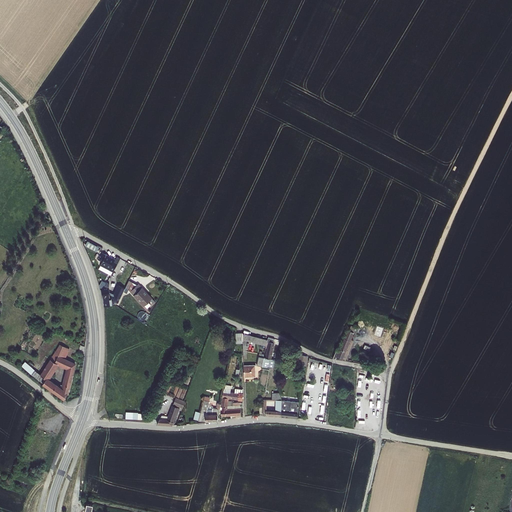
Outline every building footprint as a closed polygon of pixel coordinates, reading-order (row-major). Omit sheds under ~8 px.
[(98,264),(107,269),(106,271),(110,273),(115,266),(111,263),(113,259),(100,251),(99,254),(97,253),(95,257),(101,260),(98,264)] [(115,266),(119,259),(115,256),(113,259),(111,263),(115,266)] [(129,280),(123,291),(127,293),(133,282),(129,280)] [(151,298),(137,284),(129,292),(143,305),(151,298)] [(100,289),(100,304),(104,304),(115,304),(122,292),(119,291),(113,301),(109,301),(109,289),(100,289)] [(339,351),(337,350),(333,359),(336,359),(337,358),(340,359),(343,360),(351,340),(354,333),(356,334),(358,329),(351,326),(349,331),(348,330),(339,351)] [(244,330),(244,353),(247,353),(247,338),(267,344),(268,337),(244,330)] [(37,331),(28,345),(37,350),(45,337),(37,331)] [(265,356),(263,365),(270,367),(276,339),(268,337),(267,344),(265,356)] [(354,341),(351,340),(343,360),(346,361),(354,341)] [(67,352),(61,349),(56,358),(62,361),(67,352)] [(308,366),(310,356),(301,355),(299,365),(308,366)] [(24,365),(20,370),(62,402),(65,396),(73,368),(62,361),(56,358),(42,379),(24,365)] [(255,364),(244,364),(244,375),(255,375),(255,364)] [(186,406),(188,399),(179,396),(176,403),(186,406)] [(208,409),(211,399),(206,398),(200,421),(218,419),(222,401),(218,400),(216,409),(208,409)] [(264,399),(264,415),(282,415),(283,399),(264,399)] [(283,399),(282,415),(298,416),(301,399),(283,399)] [(164,414),(160,423),(162,423),(176,423),(180,412),(179,412),(181,406),(176,404),(171,414),(164,414)] [(223,404),(222,414),(237,414),(237,417),(242,416),(242,405),(237,404),(237,408),(227,408),(228,404),(223,404)]
